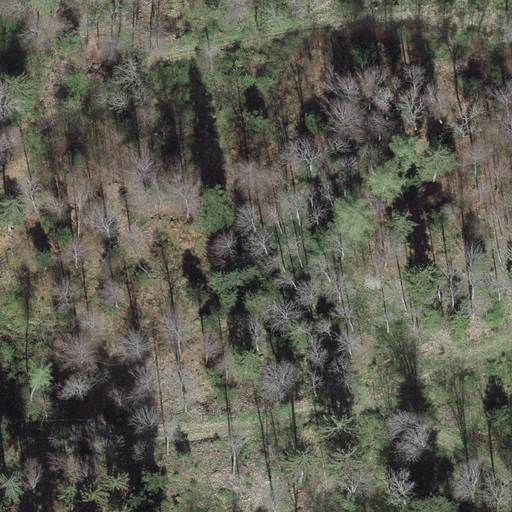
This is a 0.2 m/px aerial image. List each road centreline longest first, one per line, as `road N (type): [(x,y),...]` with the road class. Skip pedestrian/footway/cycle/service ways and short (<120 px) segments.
road 1 (track): [(0,145),(142,68),(240,36),(416,20),(511,31)]
road 2 (track): [(0,482),(145,436),(366,405),(511,469)]
